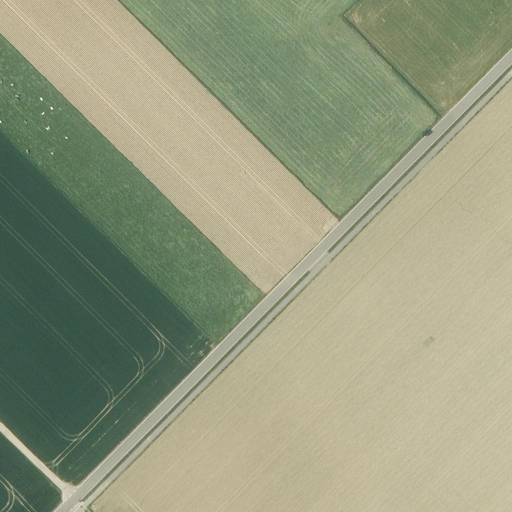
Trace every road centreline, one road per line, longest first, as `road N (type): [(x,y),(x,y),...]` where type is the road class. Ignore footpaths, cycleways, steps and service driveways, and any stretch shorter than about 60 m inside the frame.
road 1 (unclassified): [(58,511),(511,56)]
road 2 (track): [(0,425),(87,511)]
